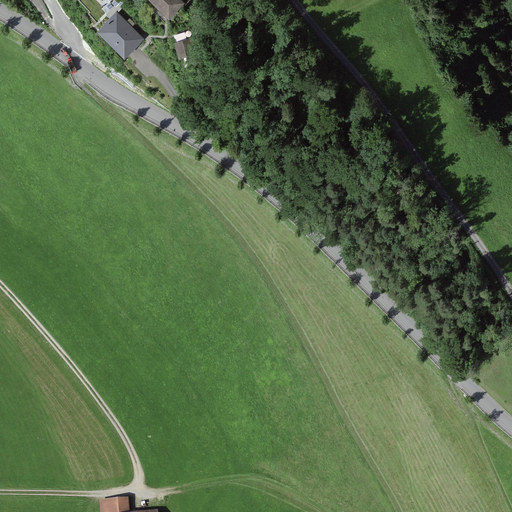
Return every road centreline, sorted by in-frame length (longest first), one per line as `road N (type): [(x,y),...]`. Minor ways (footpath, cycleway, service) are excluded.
road 1 (tertiary): [(511,425),(277,194),(0,9)]
road 2 (unclassified): [(511,294),(367,87),(295,0)]
road 3 (track): [(0,283),(123,433),(137,491)]
road 4 (track): [(137,491),(0,492)]
